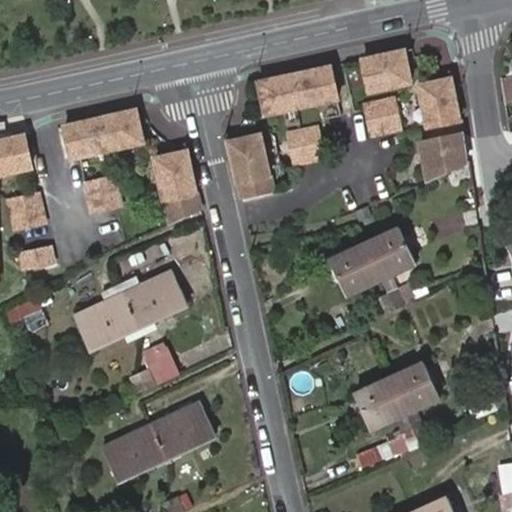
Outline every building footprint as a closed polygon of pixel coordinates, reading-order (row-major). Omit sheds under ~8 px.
[(412,84),(405,52),(364,61),(371,93),(412,84)] [(339,100),(332,68),(261,85),(268,117),(339,100)] [(420,140),(428,182),(468,165),(462,123),(452,75),(420,83),(432,138),(420,140)] [(511,76),(501,78),(505,103),(511,101),(511,76)] [(373,136),(403,129),(396,100),(367,107),(373,136)] [(135,112),(63,128),(70,159),(141,143),(135,112)] [(325,160),(318,130),(289,137),(296,166),(325,160)] [(273,191),(262,135),(230,142),(241,198),(273,191)] [(23,137),(0,142),(0,175),(30,169),(23,137)] [(157,155),(171,218),(204,205),(192,146),(157,155)] [(119,208),(113,179),(84,186),(90,215),(119,208)] [(36,196),(7,203),(13,232),(42,225),(36,196)] [(399,227),(365,243),(382,277),(390,274),(415,262),(399,227)] [(382,277),(365,243),(330,260),(346,294),(382,277)] [(47,247),(17,254),(21,270),(50,263),(47,247)] [(176,269),(126,293),(142,325),(191,304),(176,269)] [(396,306),(404,303),(390,274),(382,277),(390,293),(396,306)] [(39,293),(8,307),(15,321),(46,309),(39,293)] [(142,325),(126,293),(78,315),(93,347),(142,325)] [(386,311),(396,306),(390,293),(380,298),(386,311)] [(144,373),(150,385),(184,370),(174,347),(148,358),(154,368),(144,373)] [(508,405),(501,352),(486,356),(492,398),(473,407),(476,419),(508,405)] [(391,378),(407,412),(441,397),(425,363),(391,378)] [(135,377),(141,389),(150,385),(144,373),(135,377)] [(398,417),(407,412),(391,378),(356,394),(372,429),(398,417)] [(154,421),(169,455),(219,432),(203,399),(154,421)] [(412,449),(422,444),(416,431),(407,412),(398,417),(406,435),(412,449)] [(120,478),(169,455),(154,421),(103,444),(120,478)] [(422,444),(430,440),(423,427),(416,431),(422,444)] [(412,449),(406,435),(357,455),(364,470),(412,449)] [(191,491),(182,495),(187,508),(197,504),(191,491)] [(173,499),(180,511),(187,508),(182,495),(173,499)] [(414,511),(455,511),(449,497),(414,511)] [(164,502),(167,511),(177,511),(180,511),(173,499),(164,502)]
